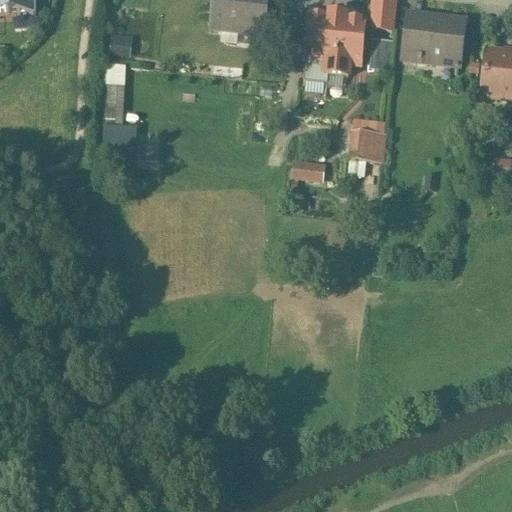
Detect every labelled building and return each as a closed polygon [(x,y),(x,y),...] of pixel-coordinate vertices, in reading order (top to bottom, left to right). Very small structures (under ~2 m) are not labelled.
[(0,0),(0,13),(17,14),(17,17),(33,17),(33,18),(35,18),(35,0),(0,0)] [(267,0),(212,0),(209,32),(264,38),(267,0)] [(397,0),(373,0),(371,24),(395,26),(397,0)] [(366,22),(312,17),(308,61),(303,61),(301,83),(328,86),(330,66),(361,70),(366,22)] [(464,25),(424,21),(424,26),(407,24),(403,64),(455,70),(454,78),(458,78),(464,25)] [(113,35),(112,56),(133,57),(133,36),(113,35)] [(511,57),(488,55),(486,56),(481,100),(511,104),(511,57)] [(104,123),(125,123),(127,65),(105,65),(104,123)] [(138,154),(139,127),(105,127),(104,154),(138,154)] [(378,136),(352,133),(349,162),(375,165),(378,136)] [(327,184),(327,164),(293,164),(293,184),(327,184)]
